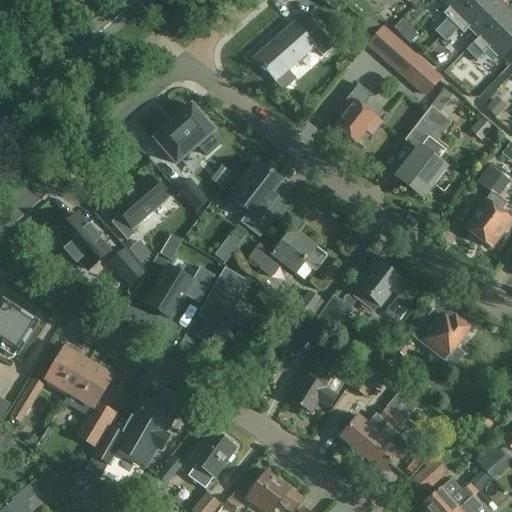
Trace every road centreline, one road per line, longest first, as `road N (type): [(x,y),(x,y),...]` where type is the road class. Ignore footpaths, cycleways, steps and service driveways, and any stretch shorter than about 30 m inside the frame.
road 1 (residential): [(373,511),(214,398),(50,302),(0,258)]
road 2 (residential): [(511,314),(182,62)]
road 3 (residential): [(0,225),(182,62)]
road 4 (secondary): [(0,119),(136,0)]
